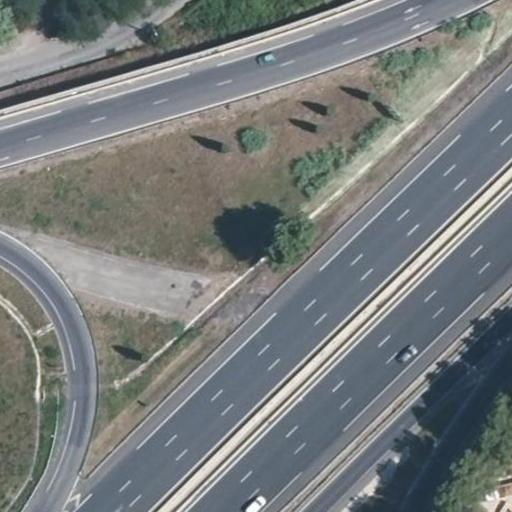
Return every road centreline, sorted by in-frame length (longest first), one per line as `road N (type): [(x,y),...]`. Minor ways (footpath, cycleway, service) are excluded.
road 1 (motorway): [(511,123),(111,511)]
road 2 (motorway): [(449,0),(324,50),(0,148)]
road 3 (motorway): [(230,511),(511,234)]
road 4 (motorway): [(0,245),(17,251),(54,291),(82,354),(87,397),(77,451),(44,511)]
road 5 (motorway): [(316,511),(511,313)]
road 6 (motorway): [(410,511),(511,361)]
road 7 (residential): [(0,63),(86,36),(162,0)]
